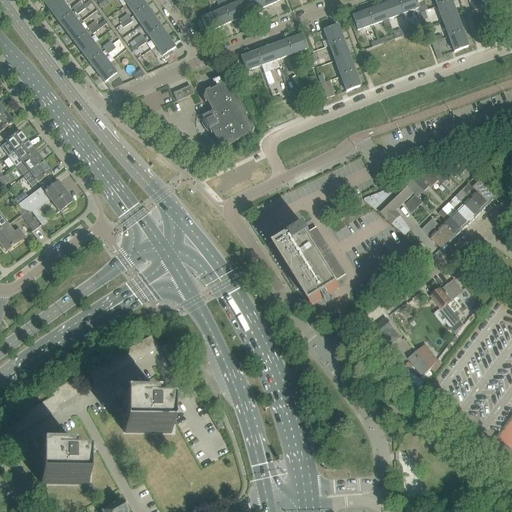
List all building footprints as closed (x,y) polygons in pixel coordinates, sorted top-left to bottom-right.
[(47,0),(48,0),(44,3),(52,13),(63,4),(60,0),(47,0)] [(108,0),(94,0),(101,9),(110,2),(108,0)] [(146,7),(142,0),(141,0),(134,0),(127,5),(134,15),(146,7)] [(253,13),(247,0),(245,0),(236,4),(242,18),(253,13)] [(247,0),(253,13),(265,8),(261,0),(247,0)] [(398,0),(383,6),(388,20),(403,14),(398,0)] [(399,0),(398,0),(403,14),(418,8),(415,0),(399,0)] [(421,0),(415,0),(418,8),(420,13),(428,10),(426,3),(423,4),(421,0)] [(451,1),(437,7),(443,22),(457,17),(451,1)] [(72,8),(75,11),(83,5),(80,2),(72,8)] [(52,13),(59,23),(71,14),(63,4),(52,13)] [(236,4),(224,9),(230,23),(242,18),(236,4)] [(86,9),(83,5),(75,11),(78,15),(86,9)] [(383,6),(368,12),(373,25),(388,20),(383,6)] [(153,17),(146,7),(134,15),(141,26),(153,17)] [(219,28),(230,23),(224,9),(213,14),(219,28)] [(357,31),(373,25),(368,12),(352,17),(353,19),(357,31)] [(59,23),(67,33),(79,24),(71,14),(59,23)] [(120,20),(122,24),(130,18),(128,14),(120,20)] [(213,14),(201,19),(201,20),(197,22),(201,31),(205,29),(207,33),(219,28),(213,14)] [(141,26),(148,36),(160,28),(153,17),(141,26)] [(457,17),(443,22),(448,37),(462,32),(457,17)] [(133,22),(130,18),(122,24),(125,28),(133,22)] [(104,21),(98,25),(90,31),(93,35),(107,24),(104,21)] [(87,28),(90,31),(98,25),(95,22),(87,28)] [(67,33),(74,43),(86,34),(79,24),(67,33)] [(329,46),(343,41),(337,26),(331,28),(329,29),(324,31),(329,46)] [(168,38),(161,28),(160,28),(148,36),(156,46),(168,38)] [(400,30),(393,33),(395,39),(410,34),(409,30),(401,32),(400,30)] [(462,32),(448,37),(454,52),(455,52),(468,47),(462,32)] [(74,43),(82,53),(94,44),(86,34),(74,43)] [(134,41),(137,44),(145,39),(142,35),(134,41)] [(302,36),(287,41),(292,55),(307,49),(305,44),(303,38),(302,36)] [(168,38),(156,46),(163,57),(166,60),(169,65),(178,61),(174,55),(171,51),(175,48),(168,38)] [(148,42),(145,39),(137,44),(140,48),(148,42)] [(287,41),(271,47),(276,60),(292,55),(287,41)] [(335,61),(349,56),(343,41),(329,46),(335,61)] [(110,42),(102,48),(105,51),(113,45),(110,42)] [(82,53),(90,63),(101,54),(94,44),(82,53)] [(116,49),(113,45),(105,51),(108,55),(116,49)] [(271,47),(256,52),(261,66),(276,60),(271,47)] [(240,74),(261,66),(256,52),(241,58),(242,60),(236,62),(240,74)] [(90,63),(97,73),(109,64),(101,54),(90,63)] [(354,72),(349,56),(335,61),(341,77),(354,72)] [(109,64),(97,73),(105,83),(108,81),(111,84),(119,78),(116,75),(117,75),(109,64)] [(145,75),(140,68),(133,73),(136,76),(137,78),(145,75)] [(286,72),(281,74),(285,84),(290,82),(286,72)] [(341,77),(346,92),(360,87),(354,72),(341,77)] [(211,111),(201,116),(203,121),(202,122),(207,131),(208,130),(210,135),(212,134),(216,142),(215,143),(218,149),(223,150),(229,147),(228,146),(246,137),(246,138),(252,135),(254,130),(251,124),(249,125),(245,116),(246,115),(236,97),(235,98),(230,90),(232,89),(229,83),(223,82),(221,83),(218,79),(212,82),(213,84),(214,83),(216,87),(210,91),(209,89),(203,93),(202,98),(205,104),(206,103),(211,111)] [(321,87),(326,99),(334,96),(329,81),(325,83),(321,85),(321,87)] [(185,98),(194,94),(190,87),(182,91),(185,98)] [(182,91),(174,94),(176,99),(177,102),(185,98),(182,91)] [(5,114),(5,113),(0,116),(0,132),(0,133),(12,123),(9,119),(10,118),(7,113),(5,114)] [(24,136),(23,137),(20,133),(7,142),(1,147),(9,157),(15,152),(27,143),(27,142),(28,141),(24,136)] [(15,152),(9,157),(17,167),(23,163),(35,153),(27,143),(15,152)] [(23,163),(17,167),(24,177),(27,175),(43,163),(35,153),(23,163)] [(464,180),(475,170),(468,162),(457,172),(464,180)] [(24,177),(24,178),(32,188),(50,174),(47,169),(48,168),(44,163),(43,164),(43,163),(27,175),(24,177)] [(431,173),(439,181),(441,183),(448,176),(446,174),(443,169),(434,171),(431,173)] [(431,173),(422,176),(432,185),(434,187),(439,181),(431,173)] [(425,193),(432,185),(422,176),(413,180),(425,193)] [(469,184),(468,185),(489,206),(496,199),(491,193),(491,192),(491,191),(490,192),(481,182),(476,177),(472,181),(469,184)] [(413,180),(404,184),(413,194),(415,196),(419,199),(425,193),(413,180)] [(28,198),(18,206),(19,207),(21,209),(27,211),(32,213),(37,219),(40,217),(37,210),(50,200),(60,212),(61,211),(62,213),(68,209),(66,207),(73,203),(63,189),(64,188),(60,183),(58,184),(58,183),(46,192),(42,188),(45,186),(45,185),(28,198)] [(405,202),(413,194),(404,184),(384,191),(364,199),(364,201),(376,211),(377,211),(386,220),(387,220),(392,225),(401,216),(396,211),(405,202)] [(462,191),(471,200),(482,212),(489,206),(468,185),(462,191)] [(455,198),(476,219),(482,212),(471,200),(462,191),(455,198)] [(24,193),(14,200),(18,206),(28,198),(24,193)] [(415,207),(421,201),(419,199),(415,196),(410,201),(415,207)] [(449,204),(469,225),(476,219),(455,198),(449,204)] [(415,207),(410,201),(405,206),(411,215),(417,209),(415,207)] [(442,210),(462,231),(469,225),(449,204),(442,210)] [(19,207),(16,209),(21,216),(22,215),(25,213),(27,211),(21,209),(19,207)] [(444,226),(456,238),(462,231),(442,210),(439,214),(447,223),(444,226)] [(25,213),(22,215),(33,232),(39,227),(30,214),(25,213)] [(429,223),(449,244),(456,238),(444,226),(441,229),(433,220),(429,223)] [(442,250),(443,251),(449,244),(429,223),(422,230),(430,239),(442,250)] [(14,234),(8,226),(0,231),(0,244),(6,252),(11,249),(13,248),(13,247),(25,238),(19,230),(14,234)] [(341,277),(327,254),(328,254),(328,253),(328,252),(328,251),(328,250),(327,250),(326,249),(325,249),(324,249),(314,234),(311,236),(306,228),(291,238),(292,240),(289,241),(288,240),(286,241),(285,242),(275,248),(289,270),(301,289),(311,306),(312,306),(323,299),(328,296),(340,288),(335,281),(341,277)] [(458,297),(448,284),(442,289),(441,289),(431,297),(455,327),(461,322),(447,305),(458,297)] [(395,329),(386,318),(367,333),(376,344),(382,339),(388,347),(400,338),(394,330),(395,329)] [(408,359),(422,376),(422,377),(439,364),(425,346),(408,359)] [(125,402),(125,407),(125,433),(172,434),(172,409),(154,408),(154,403),(157,403),(157,402),(125,402)] [(41,453),(41,459),(41,484),(88,485),(88,460),(71,460),(71,454),(74,454),(41,453)] [(127,511),(121,501),(121,502),(121,501),(102,511),(127,511)]
